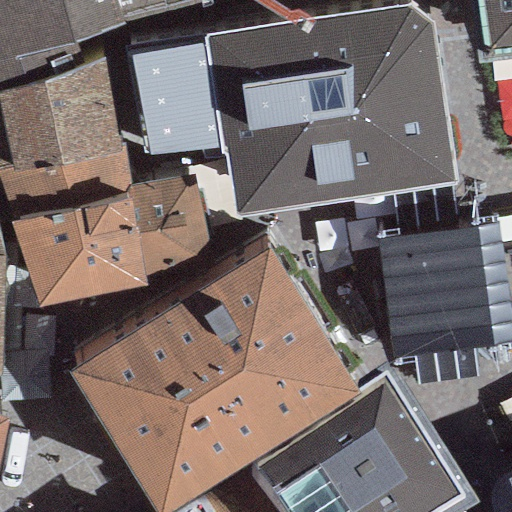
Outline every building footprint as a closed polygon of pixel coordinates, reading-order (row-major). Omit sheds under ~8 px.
[(0,0),(0,82),(78,53),(74,41),(125,26),(124,20),(211,0),(0,0)] [(511,0),(472,0),(481,58),(511,54),(511,0)] [(455,182),(426,25),(422,1),(203,41),(204,48),(222,148),(224,157),(235,222),(455,182)] [(204,48),(128,59),(147,161),(222,148),(204,48)] [(0,169),(121,150),(104,54),(0,90),(0,169)] [(0,186),(11,223),(130,200),(129,185),(121,150),(0,169),(0,186)] [(194,173),(129,185),(130,200),(144,268),(144,277),(194,257),(207,241),(194,173)] [(130,200),(11,223),(37,308),(144,286),(144,277),(144,268),(130,200)] [(266,249),(168,311),(260,456),(358,394),(266,249)] [(154,511),(169,511),(260,456),(168,311),(67,373),(154,511)] [(438,511),(462,498),(390,382),(251,469),(278,511),(438,511)] [(278,511),(251,469),(205,499),(215,511),(278,511)]
